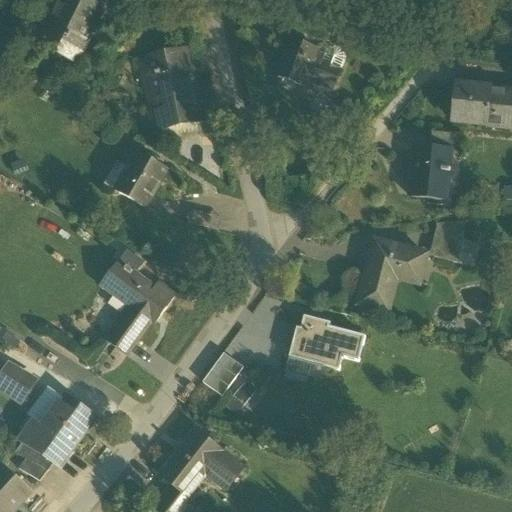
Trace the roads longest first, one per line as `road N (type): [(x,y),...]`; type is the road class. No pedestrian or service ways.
road 1 (residential): [(73,511),(266,250)]
road 2 (residential): [(211,0),(266,250)]
road 3 (residential): [(266,250),(424,71)]
